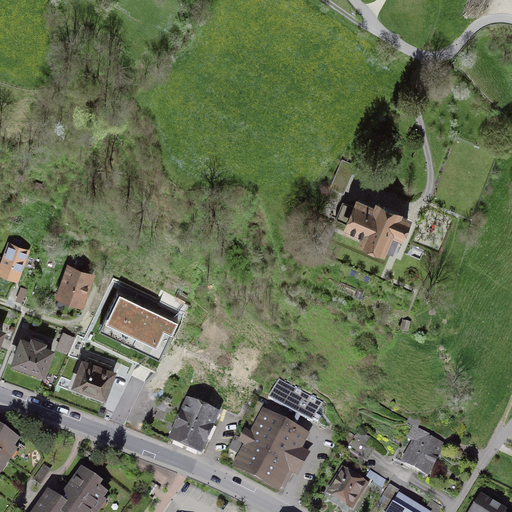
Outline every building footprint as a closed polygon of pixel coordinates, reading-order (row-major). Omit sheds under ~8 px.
[(346,161),(337,189),(351,193),(360,166),(346,161)] [(347,226),(364,233),(362,239),(383,248),(384,247),(392,251),(408,219),(398,214),(398,213),(377,204),(375,208),(358,200),(355,207),(343,201),(335,218),(348,223),(347,226)] [(10,245),(0,270),(17,277),(26,251),(10,245)] [(60,294),(80,301),(90,274),(70,266),(60,294)] [(17,301),(24,303),(26,288),(20,287),(17,301)] [(178,319),(118,290),(103,320),(113,325),(112,329),(152,348),(153,344),(163,349),(178,319)] [(188,305),(163,291),(158,304),(183,316),(188,305)] [(202,331),(182,368),(240,399),(260,362),(202,331)] [(66,334),(59,348),(67,352),(74,338),(66,334)] [(22,339),(14,361),(43,371),(51,350),(43,347),(45,341),(32,337),(30,342),(22,339)] [(104,394),(112,372),(110,372),(112,366),(88,357),(86,363),(84,362),(76,384),(85,387),(85,388),(86,392),(90,394),(94,392),(94,391),(104,394)] [(278,379),(268,399),(312,423),(313,421),(318,423),(321,418),(316,415),(323,403),(278,379)] [(211,421),(213,415),(189,404),(185,403),(183,409),(186,410),(174,438),(199,450),(212,421),(211,421)] [(239,466),(277,486),(303,436),(265,416),(253,438),(246,434),(242,441),(249,445),(239,466)] [(0,429),(0,464),(1,463),(4,465),(10,456),(7,454),(16,441),(0,429)] [(417,441),(405,464),(427,475),(444,445),(412,429),(408,437),(417,441)] [(347,449),(365,460),(374,446),(356,435),(347,449)] [(44,467),(35,479),(40,483),(49,470),(44,467)] [(331,484),(327,490),(352,506),(365,485),(358,481),(358,477),(355,476),(354,474),(345,468),(334,486),(331,484)] [(387,480),(371,470),(367,476),(376,481),(374,484),(382,488),(387,480)] [(64,497),(60,503),(67,508),(63,511),(96,511),(100,507),(97,505),(104,494),(92,485),(94,481),(82,472),(64,497)] [(409,511),(413,507),(398,497),(400,494),(388,487),(383,496),(394,503),(388,511),(409,511)] [(63,511),(67,508),(60,503),(48,495),(36,511),(63,511)] [(505,511),(506,511),(481,495),(473,507),(471,508),(471,510),(470,511),(505,511)]
